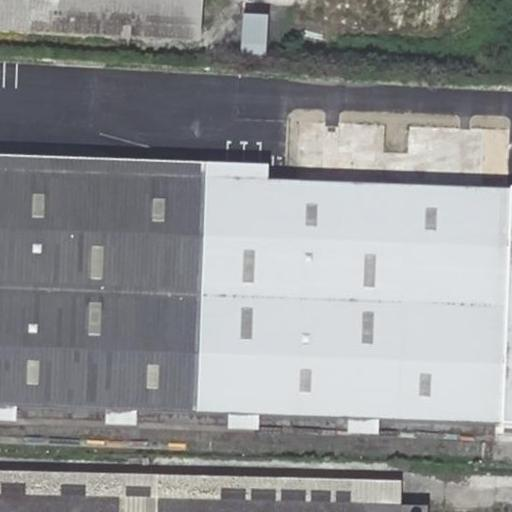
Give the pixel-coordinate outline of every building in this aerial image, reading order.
[(0,0),(0,36),(81,41),(82,0),(0,0)] [(82,0),(81,41),(186,48),(188,0),(82,0)] [(270,55),(273,16),(248,15),(246,54),(270,55)] [(0,412),(511,435),(511,181),(503,181),(502,200),(493,199),(496,134),(393,130),(390,195),(366,194),(369,129),(284,126),(281,190),(0,176),(0,412)] [(0,491),(0,503),(81,506),(81,494),(0,491)] [(81,506),(0,503),(0,511),(115,511),(115,507),(81,506)]
